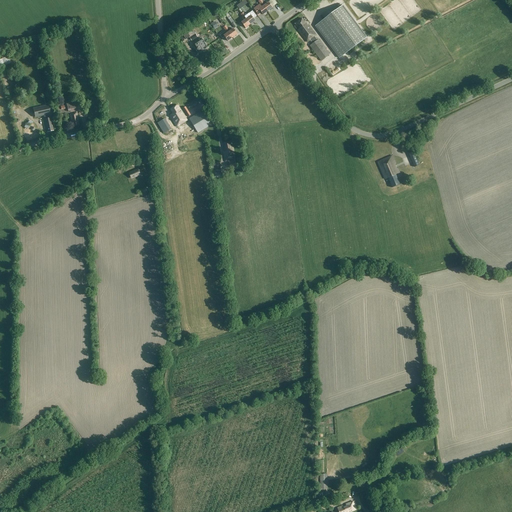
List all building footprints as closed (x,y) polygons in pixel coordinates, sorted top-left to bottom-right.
[(244,0),(236,6),(239,10),(247,3),(244,0)] [(269,3),(266,4),(264,2),(264,3),(261,0),(260,0),(260,1),(268,12),(273,8),(269,3)] [(258,2),(261,5),(260,6),(262,8),(259,10),(263,15),(268,12),(260,1),(258,2)] [(339,59),(366,38),(342,6),(315,26),(339,59)] [(244,13),(242,14),(250,25),(255,21),(253,19),(256,17),(252,11),(246,16),(244,13)] [(365,21),(374,13),(372,11),(363,19),(365,21)] [(242,19),(244,21),(241,23),(245,29),(250,25),(242,14),(240,15),(243,18),(242,19)] [(227,18),(233,25),(235,28),(237,27),(235,24),(229,16),(227,18)] [(313,44),(312,44),(310,46),(321,62),(330,55),(319,40),(317,41),(314,37),(316,36),(309,26),(308,27),(302,19),(295,24),(299,30),(298,30),(307,43),(310,40),(313,44)] [(233,29),(231,31),(229,28),(228,29),(226,26),(225,27),(233,38),(238,34),(233,29)] [(228,42),(233,38),(225,27),(223,28),(225,32),(226,34),(225,35),(224,36),(228,42)] [(185,40),(194,34),(191,28),(182,34),(185,40)] [(238,38),(232,42),(235,47),(241,44),(238,38)] [(202,39),(192,45),(198,54),(208,48),(202,39)] [(7,57),(9,64),(15,61),(13,54),(7,57)] [(341,63),(335,68),(338,72),(344,68),(341,63)] [(195,99),(187,104),(190,109),(198,104),(195,99)] [(68,112),(70,112),(70,113),(75,112),(75,111),(76,111),(74,104),(67,105),(68,112)] [(51,118),(50,118),(49,114),(50,114),(48,105),(33,108),(35,118),(44,116),(45,119),(44,119),(47,132),(53,131),(51,118)] [(173,114),(170,116),(176,128),(187,121),(178,106),(177,106),(170,110),(173,114)] [(203,111),(189,120),(198,133),(211,125),(203,111)] [(76,113),(70,114),(72,123),(73,123),(74,126),(79,125),(76,113)] [(27,130),(33,123),(30,120),(28,118),(24,123),(26,125),(24,127),(27,130)] [(171,130),(164,120),(157,124),(164,134),(171,130)] [(225,151),(223,151),(225,161),(229,161),(229,159),(232,159),(232,160),(235,160),(232,144),(231,145),(230,141),(224,142),(225,151)] [(414,152),(408,154),(414,167),(419,165),(414,152)] [(377,162),(385,179),(388,178),(392,188),(392,186),(399,183),(400,184),(396,174),(399,173),(398,169),(396,168),(394,164),(395,164),(392,156),(377,162)] [(212,164),(214,175),(221,174),(220,167),(218,167),(218,164),(212,164)] [(141,169),(139,170),(138,169),(129,173),(132,179),(141,175),(140,174),(143,173),(141,169)] [(343,506),(337,508),(338,511),(351,511),(356,510),(353,502),(346,504),(346,506),(343,507),(343,506)]
